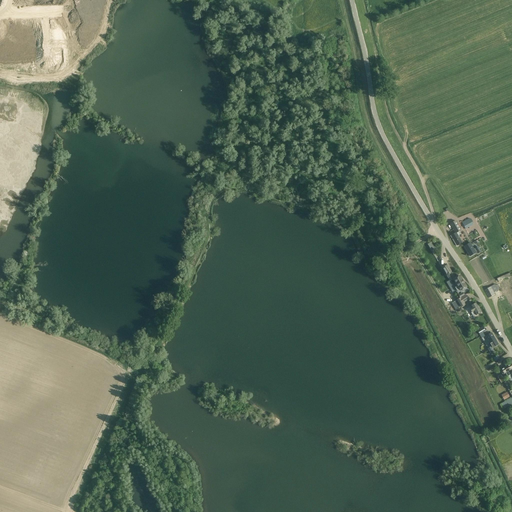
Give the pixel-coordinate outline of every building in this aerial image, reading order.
[(462,222),(466,229),(473,225),(469,218),(469,219),(467,215),(462,218),(464,221),(462,222)] [(455,233),(450,236),(456,246),(462,242),(458,236),(461,234),(459,231),(461,230),(456,221),(450,224),(455,233)] [(432,242),(428,245),(430,248),(430,249),(432,252),(436,249),(432,242)] [(470,243),(464,246),(470,256),(476,253),(476,252),(477,252),(478,254),(481,252),(478,247),(474,249),(470,243)] [(451,272),(447,264),(442,268),(446,275),(451,272)] [(460,275),(453,279),(457,285),(455,286),(457,291),(460,290),(462,289),(462,291),(467,288),(466,287),(467,287),(460,275)] [(484,290),(489,298),(495,294),(494,292),(500,289),(497,284),(495,285),(495,284),(491,286),(484,290)] [(465,305),(463,302),(469,299),(466,295),(460,298),(457,300),(461,307),(465,305)] [(478,306),(476,302),(470,306),(471,307),(470,309),(472,313),(471,313),(473,316),(481,312),(478,306)] [(486,331),(483,326),(477,330),(480,335),(486,331)] [(486,336),(492,348),(498,344),(492,333),(486,336)] [(511,368),(511,367),(510,364),(501,369),(504,374),(506,373),(510,379),(511,380),(511,379),(511,369),(511,368)] [(502,383),(506,380),(501,374),(497,376),(502,383)] [(504,400),(510,397),(507,392),(501,395),(504,400)] [(511,398),(501,403),(504,408),(511,404),(511,398)]
